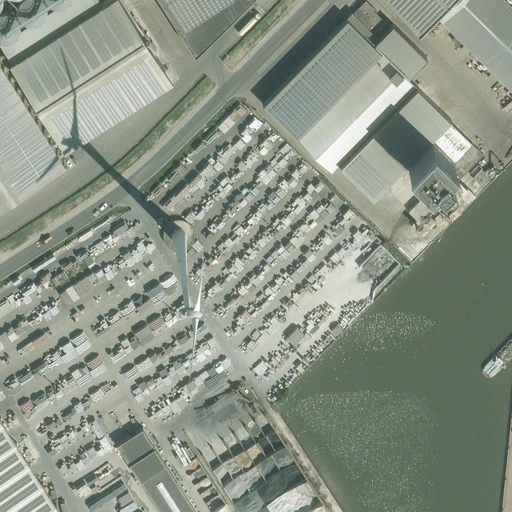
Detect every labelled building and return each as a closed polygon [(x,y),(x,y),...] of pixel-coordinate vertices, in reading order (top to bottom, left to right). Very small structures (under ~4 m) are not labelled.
[(0,0),(0,40),(63,0),(0,0)] [(120,0),(105,0),(11,61),(58,135),(71,127),(78,137),(171,78),(120,0)] [(161,0),(194,51),(234,11),(236,13),(249,0),(161,0)] [(452,0),(385,0),(419,33),(452,0)] [(511,10),(501,0),(454,0),(439,15),(460,36),(511,88),(511,10)] [(358,7),(352,13),(351,12),(346,17),(365,35),(369,31),(374,35),(387,23),(374,10),(375,9),(371,5),(368,9),(363,4),(359,9),(358,7)] [(339,165),(373,198),(385,187),(386,186),(419,218),(483,154),(450,121),(451,120),(365,35),(346,17),(262,103),(332,172),(339,165)] [(392,23),(374,42),(408,75),(426,57),(392,23)] [(0,200),(65,158),(0,55),(0,200)] [(62,135),(66,141),(72,137),(68,131),(62,135)] [(239,173),(252,187),(279,161),(266,147),(239,173)] [(302,166),(297,171),(326,200),(331,195),(302,166)] [(270,179),(279,188),(271,196),(277,201),(289,188),(275,175),(270,179)] [(470,186),(479,192),(483,186),(474,180),(470,186)] [(198,211),(212,224),(232,202),(221,192),(207,207),(205,204),(198,211)] [(256,210),(268,199),(264,195),(252,206),(256,210)] [(175,208),(166,209),(167,223),(163,223),(165,246),(176,245),(176,240),(192,239),(190,217),(176,218),(175,208)] [(236,219),(247,229),(256,220),(250,214),(245,210),(236,219)] [(284,235),(288,230),(279,224),(275,229),(284,235)] [(227,239),(227,238),(216,249),(223,256),(247,233),(240,226),(227,239)] [(261,237),(268,246),(272,243),(283,256),(290,251),(272,229),(261,237)] [(117,238),(125,256),(142,248),(133,230),(117,238)] [(331,249),(336,244),(329,237),(324,243),(331,249)] [(264,253),(271,260),(279,253),(272,245),(264,253)] [(112,260),(122,255),(118,246),(108,251),(112,260)] [(101,258),(99,255),(92,258),(88,251),(82,254),(87,265),(101,258)] [(237,262),(244,270),(254,260),(247,252),(237,262)] [(250,266),(257,272),(268,260),(261,254),(250,266)] [(303,264),(311,270),(318,261),(311,255),(303,264)] [(77,262),(70,266),(73,271),(80,267),(77,262)] [(163,264),(102,299),(108,310),(170,275),(163,264)] [(194,269),(202,276),(207,271),(199,264),(194,269)] [(89,266),(83,270),(86,276),(93,272),(89,266)] [(296,285),(284,272),(262,295),(270,303),(279,293),(281,296),(271,306),(264,298),(257,305),(265,312),(269,307),(275,313),(287,300),(291,304),(308,286),(308,285),(319,274),(312,268),(296,285)] [(196,280),(200,276),(194,270),(190,275),(196,280)] [(68,278),(63,271),(52,278),(56,285),(68,278)] [(230,288),(242,301),(251,292),(240,281),(243,277),(237,271),(231,277),(236,283),(230,288)] [(59,286),(63,295),(69,292),(65,283),(59,286)] [(206,297),(220,311),(230,302),(217,288),(206,297)] [(41,303),(51,295),(46,289),(36,297),(41,303)] [(91,309),(102,301),(96,292),(85,299),(91,309)] [(118,345),(144,330),(139,320),(141,319),(144,325),(153,320),(149,314),(166,304),(160,292),(133,307),(136,313),(118,323),(120,326),(112,331),(116,338),(114,339),(118,345)] [(27,314),(33,312),(30,304),(24,306),(27,314)] [(61,327),(68,337),(93,319),(83,305),(68,315),(65,311),(53,319),(60,328),(61,327)] [(250,311),(242,320),(251,328),(258,320),(266,327),(272,320),(265,313),(260,319),(250,311)] [(0,320),(0,334),(17,324),(11,314),(0,320)] [(297,340),(307,330),(300,322),(289,332),(297,340)] [(237,327),(233,330),(240,337),(244,334),(237,327)] [(62,362),(68,374),(94,358),(90,351),(77,358),(75,355),(62,362)] [(206,359),(212,371),(226,362),(220,351),(206,359)] [(131,373),(139,385),(166,368),(159,356),(131,373)] [(119,379),(126,374),(119,363),(112,367),(119,379)] [(119,387),(114,377),(105,381),(100,371),(86,377),(95,398),(119,387)] [(33,377),(38,393),(54,388),(49,372),(33,377)] [(121,378),(124,389),(135,386),(132,375),(121,378)] [(13,386),(25,402),(38,392),(31,383),(26,376),(13,386)] [(197,385),(187,391),(192,399),(202,393),(197,385)] [(78,393),(85,406),(96,400),(89,387),(78,393)] [(69,392),(60,396),(68,413),(77,409),(69,392)] [(175,415),(168,404),(161,409),(161,410),(156,413),(163,423),(175,415)] [(0,511),(61,511),(0,417),(0,511)] [(272,424),(264,429),(271,440),(279,436),(272,424)] [(197,511),(142,427),(117,443),(160,511),(197,511)] [(42,443),(52,440),(49,431),(38,434),(42,443)] [(245,442),(250,454),(260,449),(254,438),(245,442)] [(243,446),(212,464),(221,479),(230,474),(224,463),(235,457),(240,464),(250,458),(243,446)] [(100,473),(113,466),(106,453),(93,460),(100,473)] [(294,459),(253,485),(262,498),(303,472),(294,459)] [(231,496),(248,487),(247,486),(262,477),(254,463),(222,481),(231,496)] [(79,472),(86,482),(98,474),(91,464),(79,472)] [(193,467),(187,470),(193,482),(199,479),(193,467)] [(76,488),(85,483),(78,471),(69,477),(76,488)] [(328,511),(322,502),(305,511),(328,511)]
